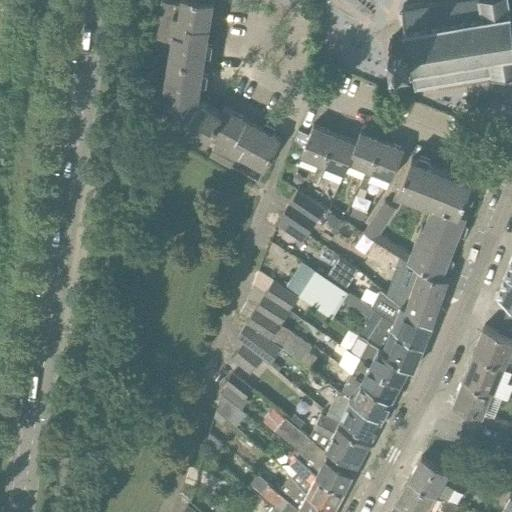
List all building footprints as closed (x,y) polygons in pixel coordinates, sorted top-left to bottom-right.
[(281,138),(257,124),(224,106),(221,111),(198,99),(204,61),(209,31),(213,0),(181,0),(181,3),(163,0),(162,0),(159,23),(156,38),(172,41),(169,56),(165,84),(163,84),(160,97),(177,129),(196,140),(199,135),(206,139),(208,140),(210,135),(219,139),(210,155),(230,166),(236,155),(240,157),(241,155),(265,169),(281,138)] [(511,0),(444,0),(403,7),(407,37),(392,40),(395,59),(396,59),(398,70),(410,84),(412,86),(414,87),(511,70),(511,0)] [(301,154),(320,161),(324,162),(335,133),(314,124),(301,154)] [(356,141),(348,161),(350,162),(366,168),(367,167),(371,168),(383,139),(361,130),(356,141)] [(327,165),(344,172),(345,173),(350,162),(348,161),(356,141),(335,133),(324,162),(320,161),(316,170),(324,173),(327,165)] [(367,167),(366,168),(363,176),(371,179),(373,171),(392,179),(404,147),(383,139),(371,168),(367,167)] [(457,240),(467,214),(472,201),(465,199),(473,180),(442,168),(412,156),(398,192),(393,198),(400,203),(405,195),(428,204),(431,205),(423,226),(421,225),(411,251),(380,233),(397,208),(384,200),(364,231),(378,241),(407,259),(419,266),(443,275),(457,240)] [(324,173),(316,170),(312,180),(320,183),(324,173)] [(359,186),(367,189),(371,179),(363,176),(359,186)] [(286,205),(281,213),(308,233),(325,209),(298,189),(286,205)] [(372,201),(358,196),(353,212),(366,216),(372,201)] [(308,233),(281,213),(278,223),(303,240),(308,233)] [(349,285),(361,266),(341,253),(329,273),(349,285)] [(406,306),(432,325),(448,277),(443,275),(419,266),(417,271),(409,295),(406,306)] [(346,289),(326,276),(315,269),(299,296),(332,318),(349,291),(346,289)] [(511,274),(505,272),(497,291),(510,301),(503,321),(511,324),(511,274)] [(265,293),(290,310),(299,296),(273,279),(273,280),(265,293)] [(423,347),(432,325),(406,306),(382,290),(375,307),(397,319),(392,328),(423,347)] [(281,324),(290,310),(265,293),(256,307),(281,324)] [(375,307),(357,296),(351,306),(370,319),(375,307)] [(281,324),(256,307),(247,321),(271,338),(281,324)] [(397,319),(375,307),(370,319),(359,335),(369,341),(408,366),(414,369),(423,347),(392,328),(397,319)] [(237,337),(244,342),(263,357),(270,363),(282,345),(271,338),(247,321),(246,322),(240,331),(237,337)] [(473,351),(506,364),(511,366),(511,324),(503,321),(499,331),(484,325),(473,351)] [(282,345),(291,331),(281,324),(271,338),(282,345)] [(400,382),(408,366),(369,341),(360,357),(400,382)] [(250,373),(263,357),(244,342),(231,358),(250,373)] [(462,378),(492,390),(498,375),(511,380),(511,366),(506,364),(473,351),(462,378)] [(392,398),(400,382),(360,357),(351,373),(392,398)] [(225,380),(229,384),(245,397),(253,387),(233,370),(225,380)] [(382,416),(392,398),(351,373),(341,391),(382,416)] [(492,390),(462,378),(453,402),(482,414),(492,390)] [(249,400),(245,397),(229,384),(221,394),(241,410),(242,409),(249,400)] [(382,416),(341,391),(335,402),(330,410),(327,416),(338,422),(358,433),(360,429),(372,436),(382,416)] [(236,427),(247,414),(242,409),(241,410),(221,394),(217,410),(236,427)] [(328,453),(329,449),(357,464),(370,439),(358,433),(338,422),(327,416),(321,413),(313,428),(308,436),(328,453)] [(315,473),(345,489),(354,471),(326,454),(328,453),(308,436),(286,416),(274,429),(300,450),(296,456),(315,473)] [(217,452),(223,444),(209,433),(206,447),(217,452)] [(288,463),(297,471),(291,478),(306,493),(335,508),(345,489),(315,473),(296,456),(288,463)] [(445,500),(447,501),(454,488),(442,481),(448,472),(422,457),(409,479),(436,494),(445,500)] [(286,481),(284,480),(277,489),(285,496),(304,511),(332,511),(335,508),(306,493),(291,478),(290,476),(286,481)] [(396,501),(414,511),(427,511),(436,494),(409,479),(396,501)] [(277,489),(268,482),(260,492),(276,506),(285,496),(277,489)] [(304,511),(285,496),(276,506),(275,508),(279,511),(304,511)] [(501,511),(511,511),(511,499),(509,498),(501,511)] [(447,501),(445,500),(440,509),(445,511),(454,511),(458,507),(447,501)] [(390,511),(414,511),(396,501),(390,511)]
